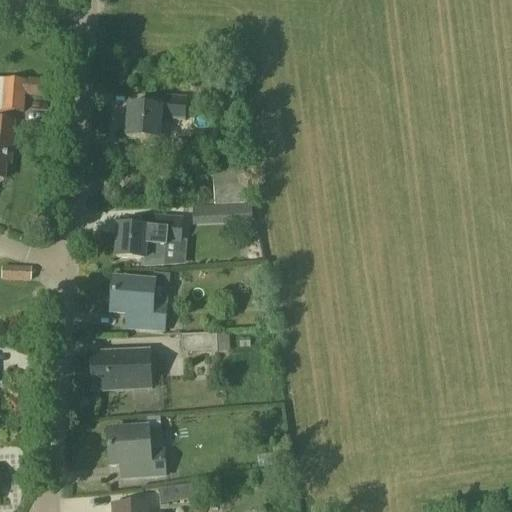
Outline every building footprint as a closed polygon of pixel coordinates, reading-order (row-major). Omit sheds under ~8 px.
[(0,80),(0,112),(24,115),(27,83),(0,80)] [(161,97),(160,109),(128,107),(126,140),(141,142),(141,147),(159,148),(161,121),(184,123),(184,121),(193,122),(195,101),(187,101),(187,99),(161,97)] [(12,123),(0,122),(0,182),(3,182),(4,166),(9,167),(12,123)] [(143,218),(142,229),(118,228),(116,260),(144,262),(145,261),(176,263),(177,247),(181,247),(182,220),(143,218)] [(2,268),(1,282),(31,283),(32,269),(2,268)] [(153,306),(155,285),(113,281),(110,316),(126,317),(125,330),(164,333),(166,307),(153,306)] [(183,355),(217,353),(217,336),(182,338),(183,355)] [(149,353),(91,356),(92,395),(150,392),(149,353)] [(138,420),(139,431),(107,433),(110,470),(120,469),(121,482),(165,478),(163,453),(162,454),(160,419),(138,420)] [(161,506),(194,501),(192,487),(159,491),(161,506)]
